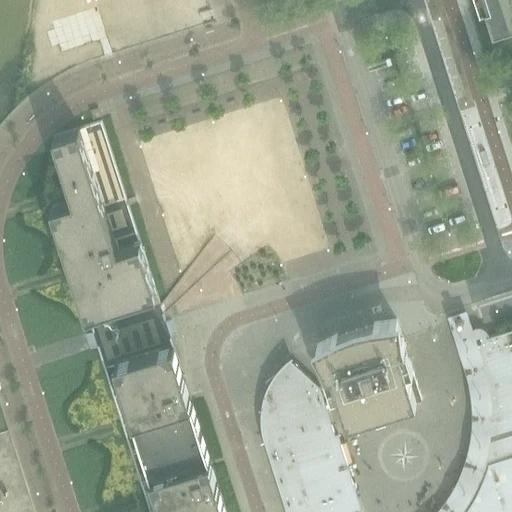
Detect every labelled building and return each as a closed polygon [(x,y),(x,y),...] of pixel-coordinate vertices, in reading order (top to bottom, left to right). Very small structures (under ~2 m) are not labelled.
[(511,0),(490,0),(492,4),(488,5),(488,4),(486,5),(494,29),(511,23),(511,0)] [(98,107),(90,110),(93,119),(101,116),(98,107)] [(226,511),(212,466),(211,466),(210,462),(211,462),(191,401),(190,398),(178,359),(140,241),(102,119),(54,134),(74,198),(52,205),(87,316),(148,511),(226,511)] [(386,410),(422,399),(409,358),(402,360),(399,350),(406,348),(403,339),(401,318),(374,322),(355,326),(337,334),(313,346),(323,365),(342,424),(378,413),(374,400),(382,397),(386,410)] [(511,511),(511,328),(489,336),(489,334),(486,329),(481,326),(475,327),(471,330),(468,334),(468,340),(477,366),(482,387),(482,391),(484,412),(484,416),(482,437),(482,441),(477,462),(476,465),(467,485),(465,491),(453,509),(451,511),(450,511),(511,511)] [(289,511),(362,511),(338,433),(335,434),(320,386),(290,358),(293,356),(292,355),(284,362),(276,371),(281,374),(276,383),(271,392),(269,402),(262,401),(261,409),(261,417),(261,427),(262,433),(264,438),(275,474),(277,473),(289,511)] [(280,511),(276,495),(261,499),(264,511),(280,511)]
